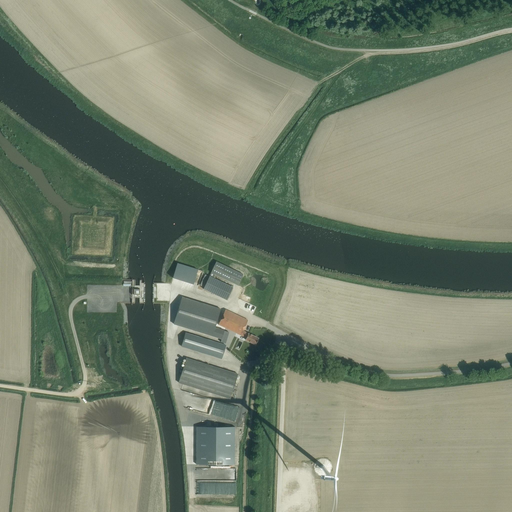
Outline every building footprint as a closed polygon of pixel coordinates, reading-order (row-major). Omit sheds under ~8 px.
[(216,261),(211,272),(238,285),(243,274),(216,261)] [(198,269),(177,263),(173,278),(193,284),(198,269)] [(233,287),(209,276),(203,289),(227,300),(233,287)] [(215,328),(221,309),(182,297),(173,324),(222,339),(224,331),(215,328)] [(241,335),(243,331),(248,320),(225,309),(218,324),(241,335)] [(246,337),(245,339),(255,344),(258,338),(243,331),(241,335),(246,337)] [(226,345),(213,341),(209,340),(185,333),(181,346),(222,359),(226,345)] [(238,374),(186,358),(178,382),(230,398),(238,374)] [(223,413),(237,417),(239,408),(229,405),(225,404),(223,413)] [(234,427),(196,427),(196,464),(234,465),(234,427)]
